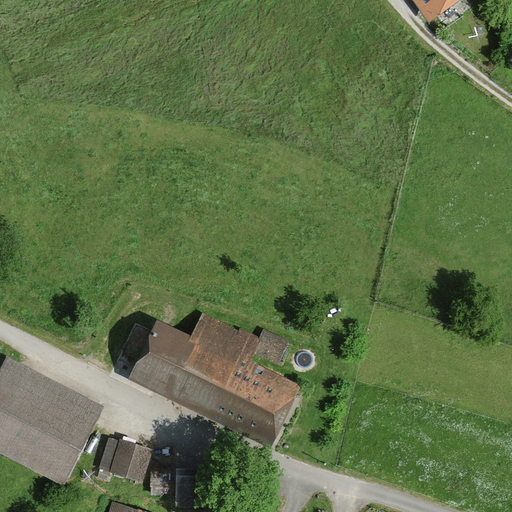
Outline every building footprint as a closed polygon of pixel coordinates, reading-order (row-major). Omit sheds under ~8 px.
[(423,0),(438,20),(467,0),(423,0)] [(129,383),(274,449),(302,389),(278,378),(294,344),(263,330),(259,338),(240,329),(239,331),(202,314),(191,339),(157,323),(129,383)] [(104,410),(6,359),(0,371),(0,456),(63,489),(104,410)] [(137,442),(123,438),(122,442),(109,438),(99,471),(142,483),(151,451),(135,446),(137,442)] [(151,498),(171,498),(171,469),(151,469),(151,498)] [(214,471),(176,471),(176,511),(214,511),(214,471)] [(97,478),(109,483),(111,479),(98,474),(97,478)] [(143,511),(112,502),(109,511),(143,511)]
